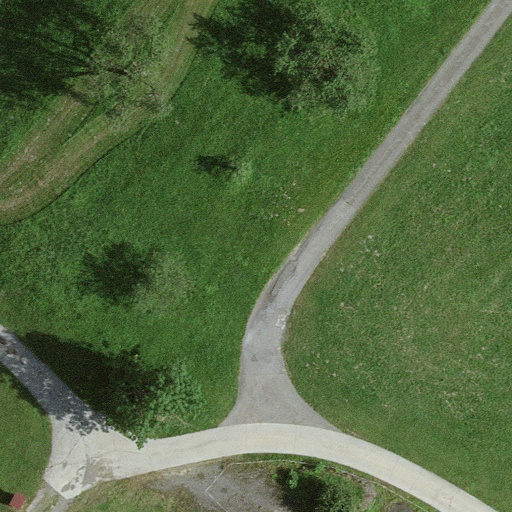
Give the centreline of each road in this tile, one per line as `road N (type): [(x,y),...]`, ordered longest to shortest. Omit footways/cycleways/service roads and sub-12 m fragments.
road 1 (track): [(274,437),(266,341),(284,293),(507,0)]
road 2 (track): [(469,511),(352,449),(274,437)]
road 3 (track): [(274,437),(100,455)]
road 4 (track): [(100,455),(0,342)]
